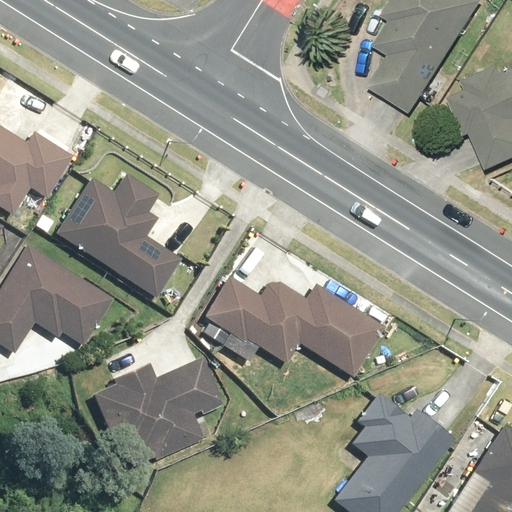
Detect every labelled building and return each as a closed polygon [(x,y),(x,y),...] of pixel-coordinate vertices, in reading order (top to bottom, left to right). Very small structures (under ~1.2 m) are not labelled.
[(418,95),(433,105),(450,79),(433,69),(476,0),(390,0),(382,15),(388,18),(373,43),(389,53),(370,83),(410,108),(418,95)] [(468,89),(447,97),(462,135),(467,132),(486,168),(511,154),(511,68),(499,74),(496,66),(464,78),(468,89)] [(0,131),(0,211),(2,212),(18,185),(37,196),(62,155),(26,133),(20,144),(0,131)] [(109,194),(83,178),(49,233),(151,294),(173,258),(137,237),(149,217),(139,211),(150,194),(121,176),(109,194)] [(54,329),(75,343),(104,299),(25,244),(0,280),(0,348),(3,351),(25,319),(49,336),(54,329)] [(219,276),(194,314),(205,321),(199,332),(242,359),(250,346),(276,362),(289,340),(344,374),(373,327),(308,286),(300,299),(268,280),(256,299),(219,276)] [(110,381),(83,393),(108,452),(115,449),(122,465),(146,454),(148,456),(192,438),(181,412),(192,408),(194,412),(213,404),(194,358),(145,378),(139,364),(108,376),(110,381)] [(327,499),(344,511),(386,511),(445,439),(410,411),(404,419),(372,393),(352,417),(359,423),(344,442),(361,456),(327,499)] [(511,511),(511,438),(496,428),(438,511),(511,511)]
